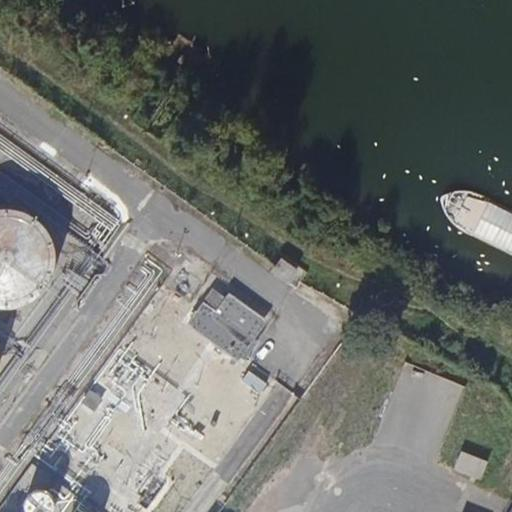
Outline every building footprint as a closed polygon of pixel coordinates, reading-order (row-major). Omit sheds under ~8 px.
[(54,270),(55,260),(55,250),(52,241),(47,232),(41,224),(33,218),(24,214),(14,211),(4,211),(0,211),(0,308),(3,309),(13,308),(23,306),(32,302),(40,296),(46,288),(51,279),(54,270)] [(287,293),(297,280),(281,269),(272,281),(287,293)] [(216,284),(204,301),(216,310),(230,294),(216,284)] [(216,310),(204,301),(187,323),(205,337),(238,360),(266,321),(230,294),(216,310)] [(378,352),(390,331),(375,323),(370,333),(374,335),(368,346),(378,352)] [(91,390),(82,402),(95,411),(103,398),(91,390)] [(468,436),(462,452),(489,462),(494,446),(468,436)] [(489,462),(462,452),(455,470),(480,481),(489,462)] [(51,511),(52,511),(53,506),(52,502),(50,497),(46,494),(41,493),(36,493),(32,495),(29,499),(27,503),(26,508),(27,511),(51,511)]
